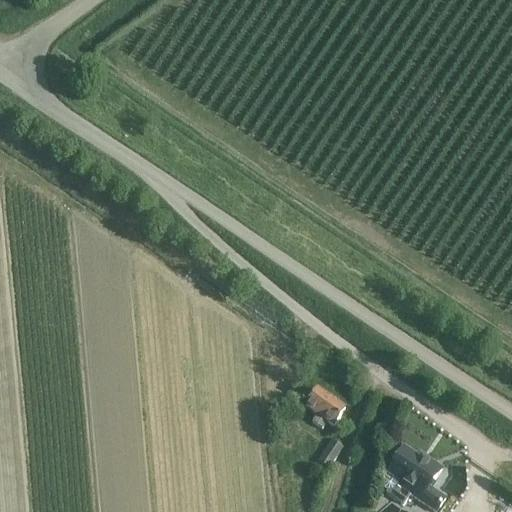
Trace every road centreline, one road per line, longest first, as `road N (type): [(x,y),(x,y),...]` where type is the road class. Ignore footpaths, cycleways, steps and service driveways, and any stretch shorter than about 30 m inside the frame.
road 1 (unclassified): [(511,409),(3,78)]
road 2 (unclassified): [(3,78),(107,0)]
